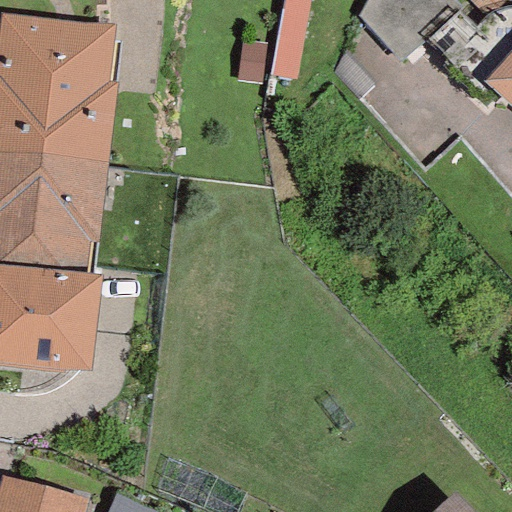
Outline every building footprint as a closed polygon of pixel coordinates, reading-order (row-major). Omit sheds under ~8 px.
[(293,75),(308,1),(303,0),(279,0),(265,70),(293,75)] [(401,64),(462,9),(453,0),(368,0),(359,19),(401,64)] [(497,91),(511,74),(511,10),(508,10),(489,17),(476,29),(458,13),(427,41),(447,61),(442,66),(485,105),(497,91)] [(92,100),(100,44),(16,33),(8,94),(0,92),(0,274),(69,284),(77,229),(83,230),(100,101),(92,100)] [(258,83),(264,44),(243,42),(237,81),(258,83)] [(360,100),(376,84),(344,50),(333,70),(360,100)] [(511,74),(497,91),(511,104),(511,74)] [(0,291),(0,294),(0,375),(104,388),(114,305),(0,291)] [(77,511),(79,504),(7,485),(0,505),(0,511),(77,511)] [(153,511),(117,497),(111,511),(153,511)]
